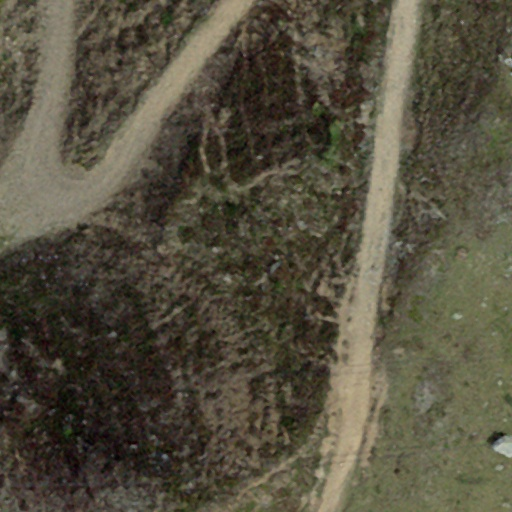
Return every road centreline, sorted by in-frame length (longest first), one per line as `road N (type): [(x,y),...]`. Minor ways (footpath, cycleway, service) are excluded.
road 1 (track): [(309,511),(406,0)]
road 2 (track): [(227,0),(102,181),(70,194),(41,164),(56,0)]
